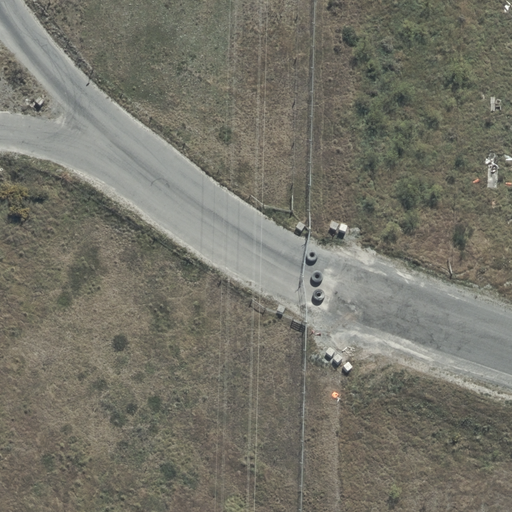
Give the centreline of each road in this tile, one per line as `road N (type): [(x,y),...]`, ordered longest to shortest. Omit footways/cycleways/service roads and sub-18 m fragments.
road 1 (track): [(113,157),(408,322),(511,355)]
road 2 (track): [(0,133),(113,157),(6,0)]
